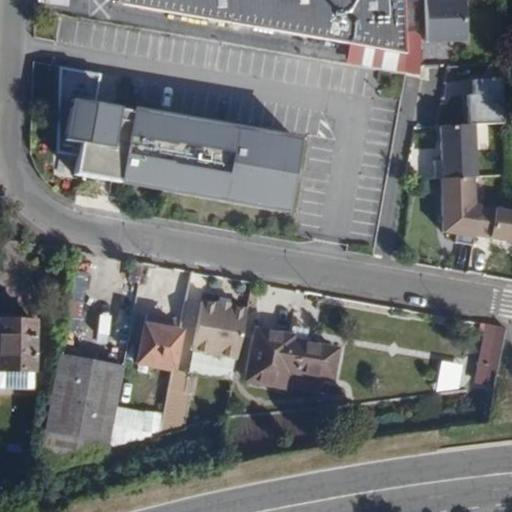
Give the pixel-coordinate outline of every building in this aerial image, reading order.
[(404,54),(401,0),(118,0),(118,5),(404,54)] [(470,43),(468,0),(428,2),(430,45),(470,43)] [(73,176),(286,214),(298,142),(117,111),(118,109),(95,105),(101,75),(59,67),(55,154),(77,158),(73,176)] [(466,96),(467,126),(473,126),(500,125),(498,80),(470,81),(471,96),(466,96)] [(461,125),(461,82),(440,82),(440,125),(461,125)] [(477,178),(473,126),(467,126),(439,127),(440,161),(433,162),(433,179),(439,179),(473,178),(477,178)] [(473,178),(439,179),(441,236),(455,236),(455,243),(472,247),(474,235),(479,207),(474,207),(473,178)] [(511,211),(479,207),(474,235),(511,241),(511,211)] [(116,309),(117,286),(106,285),(105,308),(116,309)] [(237,360),(245,307),(197,299),(189,352),(237,360)] [(35,322),(0,320),(0,371),(33,371),(35,322)] [(171,330),(144,325),(137,364),(174,370),(181,332),(171,330)] [(504,327),(488,325),(484,347),(500,350),(504,327)] [(290,340),(290,335),(256,329),(246,381),(284,388),(285,383),(287,372),(321,378),(332,380),(338,349),(306,344),(290,340)] [(500,350),(484,347),(479,374),(495,378),(500,350)] [(59,356),(45,432),(110,442),(113,424),(124,367),(59,356)] [(439,361),(437,389),(461,391),(464,363),(439,361)] [(228,418),(230,407),(214,405),(211,422),(228,418)] [(162,434),(182,429),(183,415),(163,416),(162,434)] [(124,425),(113,424),(110,442),(109,448),(147,437),(123,434),(124,425)] [(106,458),(109,448),(110,442),(45,432),(37,473),(106,458)]
